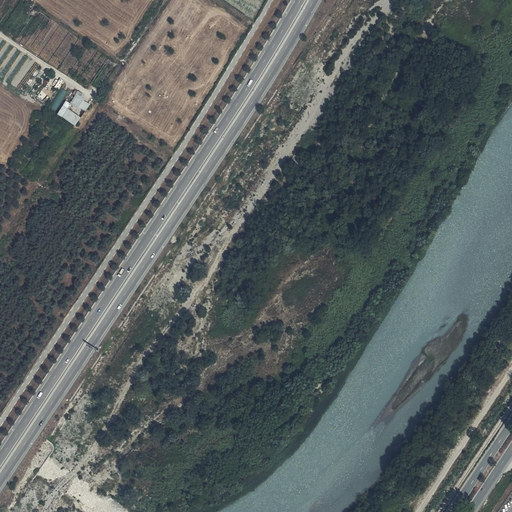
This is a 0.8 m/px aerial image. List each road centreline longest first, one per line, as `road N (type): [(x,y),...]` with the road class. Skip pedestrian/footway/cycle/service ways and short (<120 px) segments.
road 1 (trunk): [(0,480),(313,0)]
road 2 (trunk): [(299,0),(0,459)]
road 3 (unclassified): [(270,0),(0,424)]
road 4 (track): [(511,363),(418,511)]
